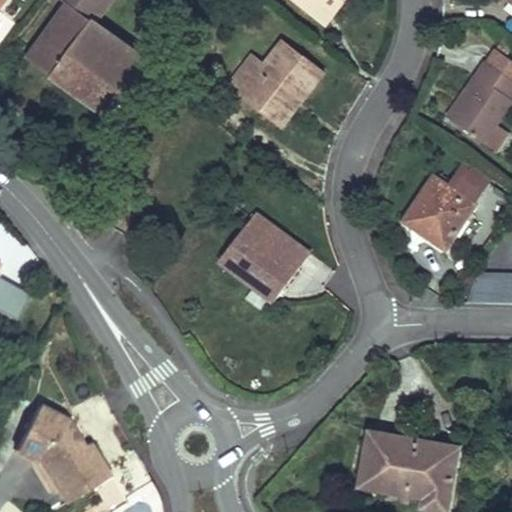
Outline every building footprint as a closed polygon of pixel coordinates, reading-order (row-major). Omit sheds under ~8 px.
[(107,115),(128,89),(148,62),(95,21),(111,0),(52,0),(63,9),(29,54),(107,115)] [(299,0),(328,21),(334,13),(316,0),(299,0)] [(316,0),(334,13),(343,0),(316,0)] [(256,60),(233,91),(271,120),(290,95),(302,104),(326,74),(287,44),(268,69),(256,60)] [(451,119),(467,130),(484,141),(511,100),(511,79),(486,62),(477,75),(480,77),(451,119)] [(290,95),(271,120),(283,129),(302,104),(290,95)] [(446,248),(461,226),(477,203),(475,202),(483,190),(459,174),(451,187),(434,176),(404,219),(446,248)] [(265,218),(256,212),(246,225),(255,232),(265,218)] [(310,252),(265,218),(255,232),(246,225),(222,258),(275,298),(292,275),(310,252)] [(511,271),(469,271),(469,301),(511,301),(511,271)] [(63,421),(36,406),(14,450),(36,462),(63,504),(95,483),(90,473),(100,465),(86,442),(82,444),(75,448),(60,427),(63,421)] [(63,421),(60,427),(75,448),(82,444),(68,423),(63,421)] [(426,497),(438,499),(450,501),(460,447),(372,431),(363,479),(427,491),(426,497)] [(106,475),(100,465),(90,473),(95,483),(106,475)]
